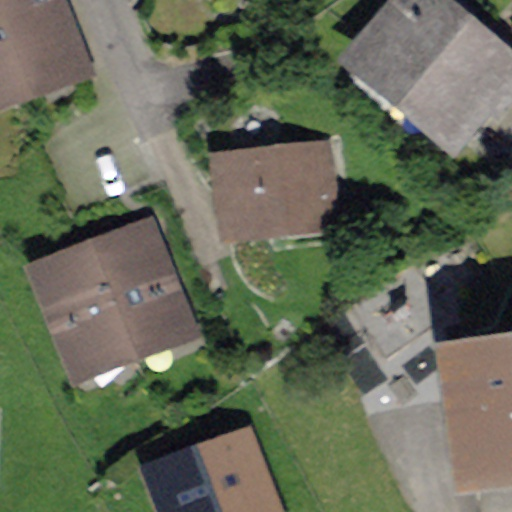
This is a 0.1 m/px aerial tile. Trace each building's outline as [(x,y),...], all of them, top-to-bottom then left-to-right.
[(53,0),(0,0),(0,96),(44,79),(38,64),(74,49),(53,0)] [(511,60),(439,0),(413,0),(369,53),(446,117),(479,79),(505,101),(511,92),(511,60)] [(327,152),(228,163),(235,233),(294,226),(292,210),(333,206),(327,152)] [(52,276),(87,364),(182,327),(148,240),(52,276)] [(511,511),(511,360),(466,367),(469,396),(452,398),(460,459),(478,457),(485,511),(511,511)] [(239,435),(160,466),(178,511),(255,511),(233,455),(245,450),(239,435)]
